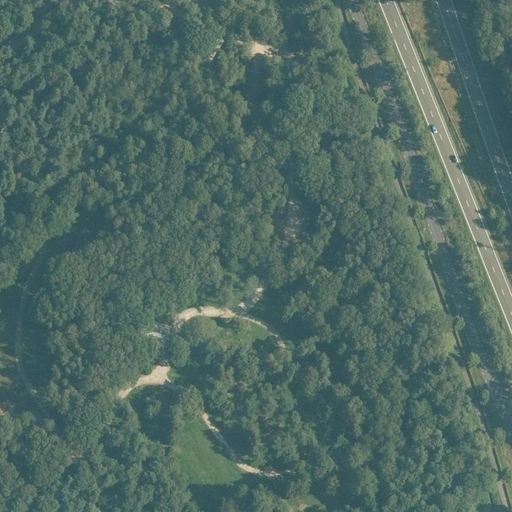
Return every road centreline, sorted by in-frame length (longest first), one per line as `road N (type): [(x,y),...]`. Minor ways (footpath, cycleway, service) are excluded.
road 1 (tertiary): [(511,434),(463,323),(348,0)]
road 2 (track): [(195,5),(222,36),(212,77),(271,138),(294,199),(273,270),(237,314)]
road 3 (trunk): [(387,0),(511,314)]
road 4 (trunk): [(511,188),(447,0)]
